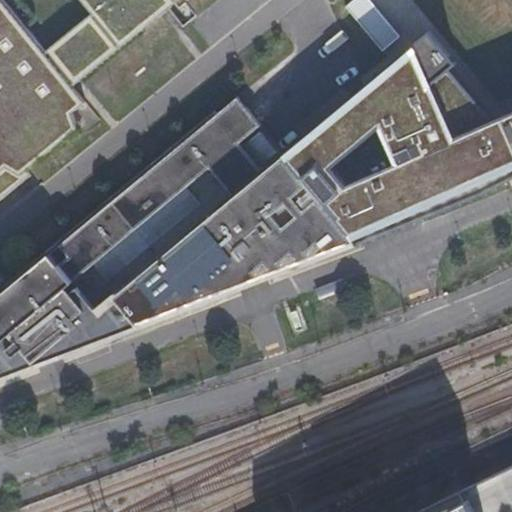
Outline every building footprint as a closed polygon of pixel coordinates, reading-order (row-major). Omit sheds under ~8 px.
[(53,50),(10,0),(0,0),(0,197),(34,170),(33,162),(81,123),(77,111),(92,98),(80,84),(53,50)] [(53,50),(80,84),(181,0),(78,0),(93,18),(53,50)] [(288,157),(364,250),(453,218),(511,195),(511,109),(502,113),(474,74),(451,35),(288,157)] [(67,360),(141,333),(364,250),(288,157),(283,151),(248,110),(225,122),(222,119),(51,259),(12,290),(16,295),(0,307),(0,381),(39,367),(41,370),(42,369),(41,367),(43,366),(42,365),(65,356),(67,360)] [(465,511),(457,493),(418,511),(465,511)]
